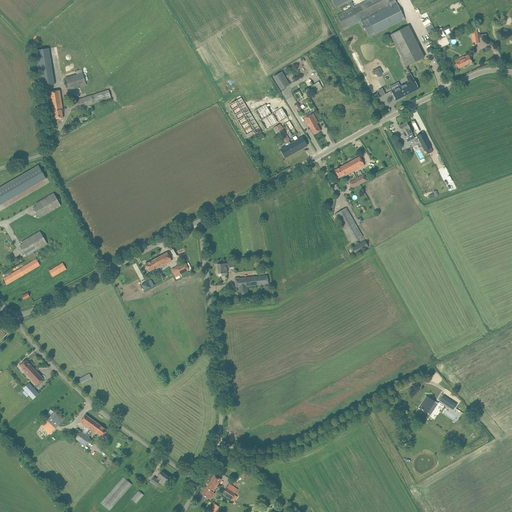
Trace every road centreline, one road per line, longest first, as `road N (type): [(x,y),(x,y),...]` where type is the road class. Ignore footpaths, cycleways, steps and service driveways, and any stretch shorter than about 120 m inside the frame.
road 1 (unclassified): [(511,74),(464,78),(200,222)]
road 2 (unclassified): [(199,482),(98,410),(18,326)]
road 3 (unclassified): [(215,443),(218,394),(200,222)]
road 4 (unclassified): [(200,222),(23,314)]
road 5 (unclassified): [(215,443),(243,453),(281,451),(370,407)]
road 6 (track): [(107,271),(44,153)]
